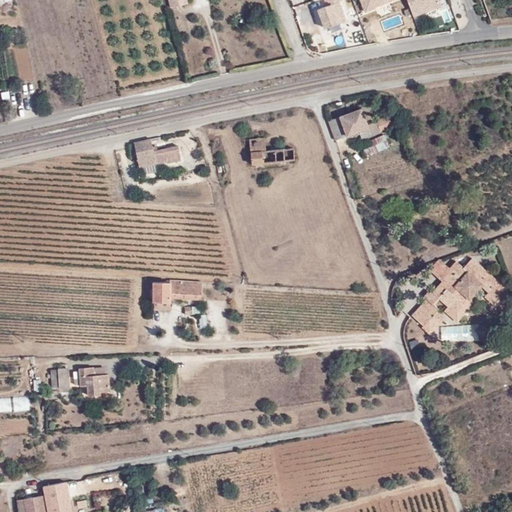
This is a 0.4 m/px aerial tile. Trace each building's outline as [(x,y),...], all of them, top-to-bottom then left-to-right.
[(349,17),(342,0),(327,0),(328,1),(317,5),(324,26),(349,17)] [(359,0),(363,11),(392,0),(359,0)] [(441,4),(439,0),(407,0),(412,14),(441,4)] [(444,21),(453,20),(450,5),(442,7),(444,21)] [(2,112),(10,111),(8,98),(0,98),(2,112)] [(330,122),(336,139),(336,140),(361,131),(370,128),(369,125),(363,110),(330,122)] [(383,131),(395,126),(391,116),(378,122),(383,131)] [(378,121),(369,125),(370,128),(361,131),(364,138),(373,135),(374,136),(383,132),(383,131),(378,122),(378,121)] [(155,148),(151,149),(150,140),(133,143),(139,177),(156,174),(154,166),(165,164),(165,167),(179,164),(177,148),(156,152),(155,148)] [(293,163),(292,152),(284,152),(272,153),(265,153),(264,141),(250,142),(252,166),(293,163)] [(488,295),(497,303),(507,292),(472,261),(463,270),(455,263),(449,270),(439,281),(441,283),(431,295),(426,301),(411,317),(422,327),(437,310),(433,307),(439,300),(447,308),(443,313),(455,324),(474,304),(470,300),(481,288),(488,295)] [(439,261),(429,272),(439,281),(449,270),(439,261)] [(171,283),(170,285),(153,285),(153,304),(169,305),(170,300),(197,302),(198,302),(198,295),(198,285),(171,283)] [(423,299),(426,301),(431,295),(429,293),(423,299)] [(484,299),(493,307),(497,303),(488,295),(484,299)] [(169,312),(169,305),(153,304),(153,311),(169,312)] [(184,313),(185,317),(192,317),(191,304),(181,304),(181,312),(184,313)] [(200,328),(208,327),(207,314),(199,315),(200,328)] [(489,332),(481,325),(474,333),(482,340),(489,332)] [(100,400),(100,397),(109,397),(107,380),(104,380),(92,381),(92,373),(78,374),(79,391),(87,391),(87,401),(100,400)] [(103,373),(92,373),(92,381),(104,380),(103,373)] [(56,375),(57,393),(69,393),(68,374),(56,375)] [(30,411),(29,396),(1,398),(2,413),(30,411)] [(100,405),(109,404),(109,397),(100,397),(100,400),(100,405)] [(69,484),(44,486),(48,511),(66,511),(73,511),(69,484)] [(25,499),(27,511),(45,511),(43,496),(25,499)]
